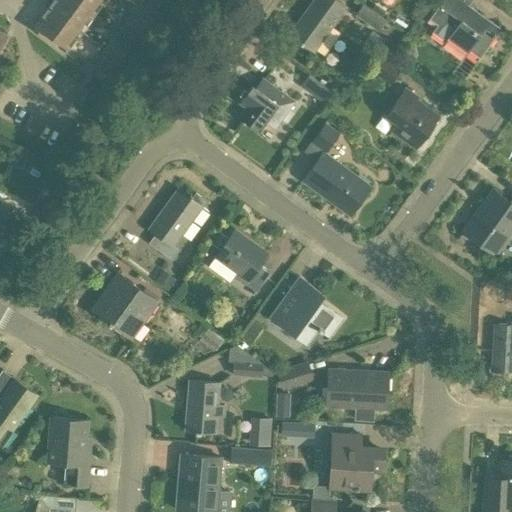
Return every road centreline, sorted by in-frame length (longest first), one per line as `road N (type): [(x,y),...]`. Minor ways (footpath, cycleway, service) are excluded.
road 1 (residential): [(32,333),(153,158),(187,137)]
road 2 (residential): [(128,511),(132,400),(32,333)]
road 3 (residential): [(373,274),(187,137)]
road 4 (residential): [(373,274),(511,91)]
road 5 (residential): [(430,416),(432,327),(421,308),(373,274)]
road 6 (residential): [(187,137),(200,92),(267,0)]
